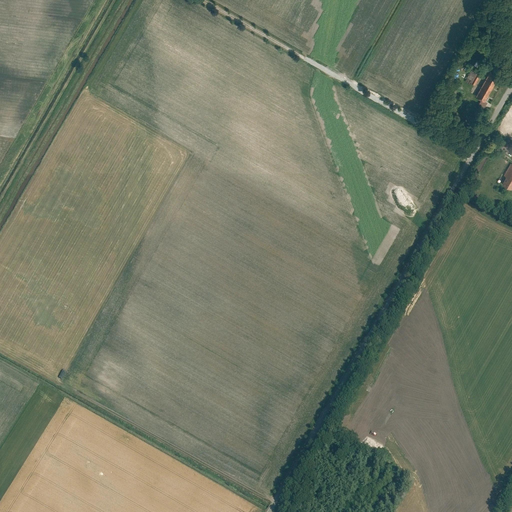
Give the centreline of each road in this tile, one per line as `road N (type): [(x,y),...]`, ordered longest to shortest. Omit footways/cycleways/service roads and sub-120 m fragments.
road 1 (residential): [(269,511),(511,87)]
road 2 (track): [(0,349),(272,506)]
road 3 (track): [(202,0),(473,154)]
